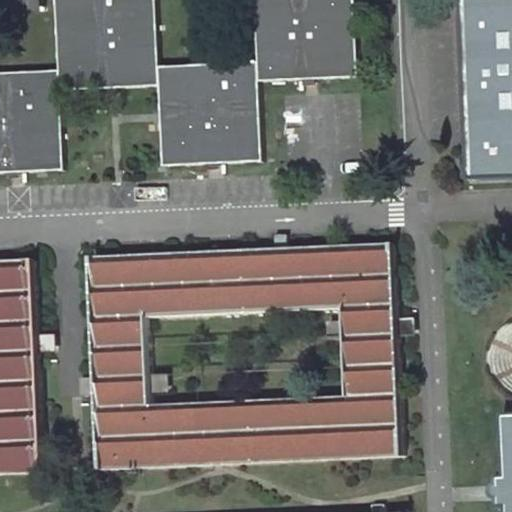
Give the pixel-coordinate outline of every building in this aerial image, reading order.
[(162,68),(158,0),(59,0),(63,72),(63,90),(163,86),(162,68)] [(360,77),(356,0),(258,0),(261,64),(262,82),(360,77)] [(511,177),(511,0),(466,0),(474,179),(511,177)] [(262,82),(261,64),(162,68),(163,86),(166,167),(266,162),(262,82)] [(63,72),(0,74),(0,173),(67,171),(63,90),(63,72)] [(399,250),(98,261),(106,468),(407,457),(399,250)] [(0,473),(47,471),(39,264),(0,265),(0,473)] [(511,511),(511,415),(506,416),(509,478),(501,478),(501,486),(498,487),(495,489),(494,493),(496,496),(498,499),(502,500),(502,507),(511,507),(510,511),(511,511)]
